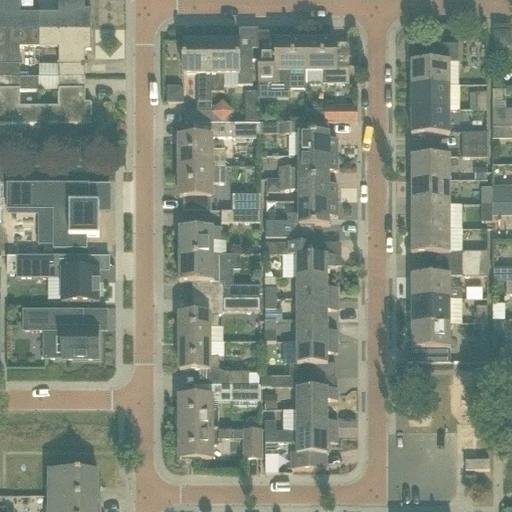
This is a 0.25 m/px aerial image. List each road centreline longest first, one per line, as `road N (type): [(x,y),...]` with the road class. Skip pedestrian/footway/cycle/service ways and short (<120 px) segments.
road 1 (residential): [(144,497),(363,494),(377,468),(376,10)]
road 2 (residential): [(144,399),(145,12)]
road 3 (residential): [(145,12),(376,10)]
road 4 (residential): [(144,399),(0,400)]
road 5 (residential): [(376,10),(511,8)]
